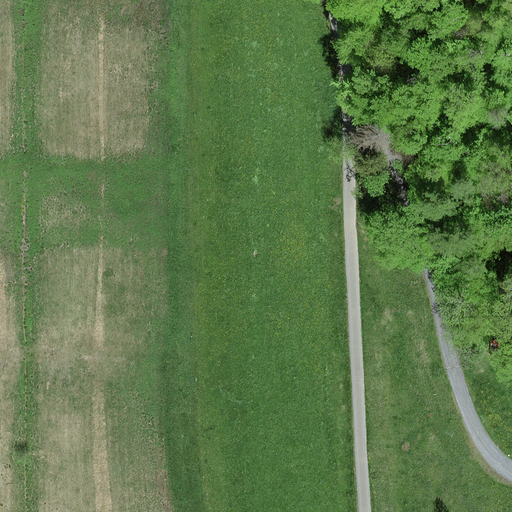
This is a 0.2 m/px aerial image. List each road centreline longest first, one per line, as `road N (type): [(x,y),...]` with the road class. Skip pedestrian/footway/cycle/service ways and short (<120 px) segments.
road 1 (track): [(365,511),(338,0)]
road 2 (track): [(511,471),(485,446),(465,403),(428,259),(418,182),(347,0)]
